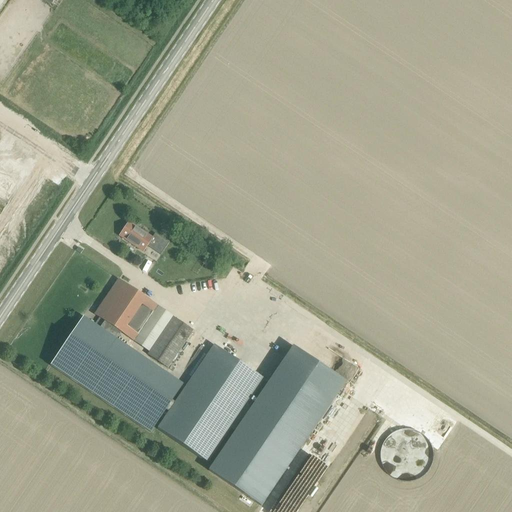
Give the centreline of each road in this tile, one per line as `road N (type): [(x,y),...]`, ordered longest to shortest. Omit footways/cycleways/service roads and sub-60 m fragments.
road 1 (secondary): [(0,311),(209,0)]
road 2 (track): [(204,314),(264,287),(511,454)]
